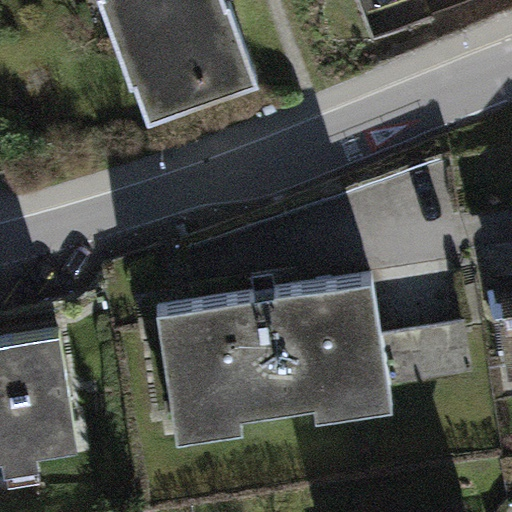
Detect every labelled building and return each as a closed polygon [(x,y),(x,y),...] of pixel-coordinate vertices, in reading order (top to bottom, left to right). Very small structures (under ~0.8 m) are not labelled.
[(113,0),(156,126),(265,89),(234,0),(113,0)] [(511,252),(487,254),(499,380),(511,378),(511,252)] [(165,311),(183,440),(396,411),(378,282),(165,311)] [(0,465),(84,453),(65,337),(0,347),(0,465)] [(467,511),(465,502),(399,511),(467,511)]
